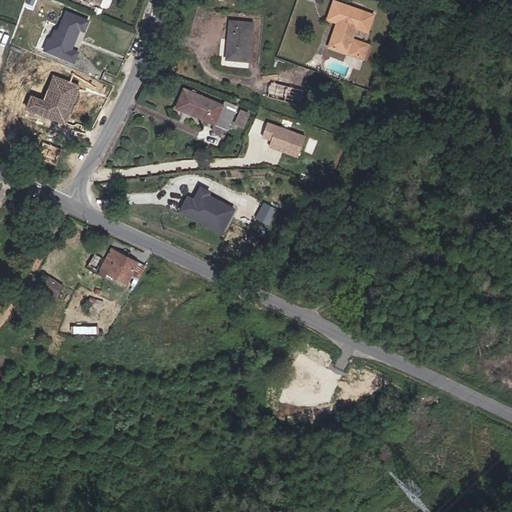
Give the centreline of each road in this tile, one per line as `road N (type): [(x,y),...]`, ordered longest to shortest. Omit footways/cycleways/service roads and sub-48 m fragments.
road 1 (tertiary): [(70,204),(511,414)]
road 2 (track): [(294,311),(422,256),(511,195)]
road 3 (tertiary): [(160,0),(141,70),(70,204)]
